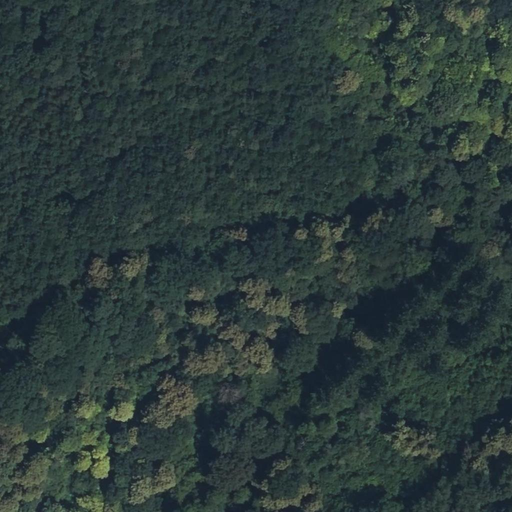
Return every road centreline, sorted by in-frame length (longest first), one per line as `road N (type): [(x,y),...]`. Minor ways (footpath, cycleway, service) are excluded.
road 1 (track): [(0,96),(234,76),(287,91),(359,141),(405,148)]
road 2 (track): [(0,325),(25,303),(78,93),(76,0)]
road 3 (track): [(456,252),(431,288),(289,426)]
road 4 (track): [(289,426),(205,511)]
